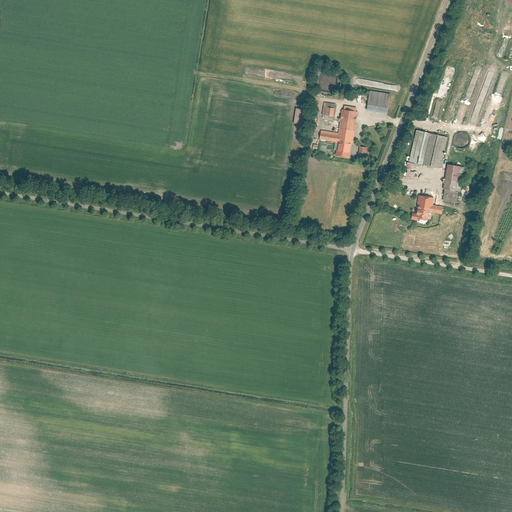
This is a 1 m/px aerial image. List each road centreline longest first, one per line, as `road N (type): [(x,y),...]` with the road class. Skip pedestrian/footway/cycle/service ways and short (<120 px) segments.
road 1 (unclassified): [(447,0),(352,250),(342,511)]
road 2 (track): [(511,275),(0,193)]
